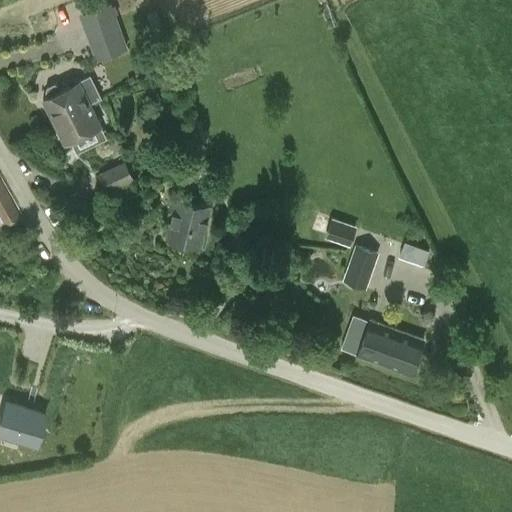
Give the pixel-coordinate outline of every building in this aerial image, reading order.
[(129,50),(111,2),(78,14),(96,62),(129,50)] [(90,102),(101,97),(90,75),(76,82),(73,77),(71,76),(66,79),(66,81),(68,86),(61,90),(58,84),(53,83),(47,86),(45,91),(48,96),(43,99),(54,120),(90,102)] [(101,123),(90,102),(54,120),(64,142),(101,123)] [(167,153),(159,179),(179,185),(186,158),(167,153)] [(123,160),(97,172),(105,189),(131,177),(123,160)] [(0,214),(6,225),(22,217),(0,177),(0,214)] [(200,245),(210,205),(177,197),(167,237),(200,245)] [(350,242),(355,227),(329,218),(324,233),(350,242)] [(357,242),(344,280),(364,287),(377,249),(357,242)] [(412,373),(424,339),(369,319),(357,353),(412,373)] [(20,436),(36,441),(46,409),(7,398),(4,409),(0,422),(0,429),(20,435),(20,436)]
